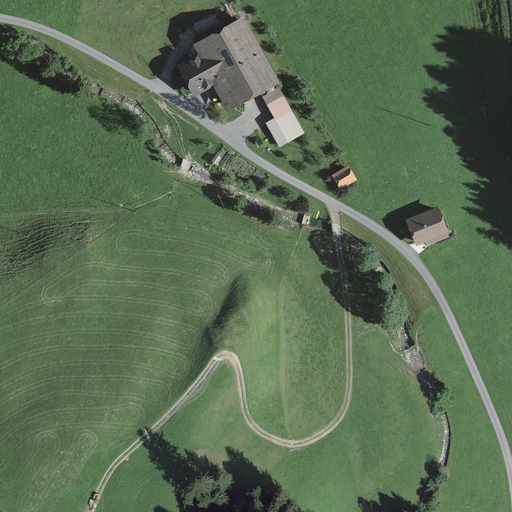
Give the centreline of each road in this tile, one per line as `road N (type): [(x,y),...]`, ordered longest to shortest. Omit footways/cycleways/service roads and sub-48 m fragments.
road 1 (unclassified): [(0,17),(123,69),(409,254),(450,317),(511,475)]
road 2 (track): [(91,511),(115,464),(223,355),(235,364),(242,409),(262,435),(303,442),(331,426)]
road 3 (track): [(333,202),(348,379),(347,400),(331,426)]
